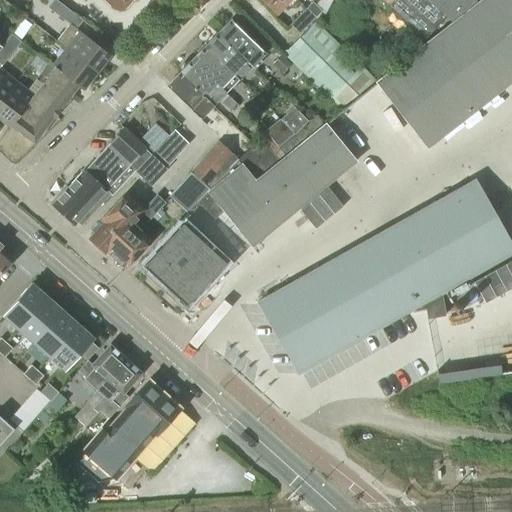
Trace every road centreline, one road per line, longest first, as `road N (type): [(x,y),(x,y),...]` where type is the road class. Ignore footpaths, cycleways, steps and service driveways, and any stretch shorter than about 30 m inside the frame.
road 1 (residential): [(385,511),(177,334)]
road 2 (residential): [(19,191),(211,0)]
road 3 (tertiary): [(336,511),(161,355)]
road 4 (residential): [(177,334),(19,191)]
road 5 (tertiary): [(161,355),(44,250)]
